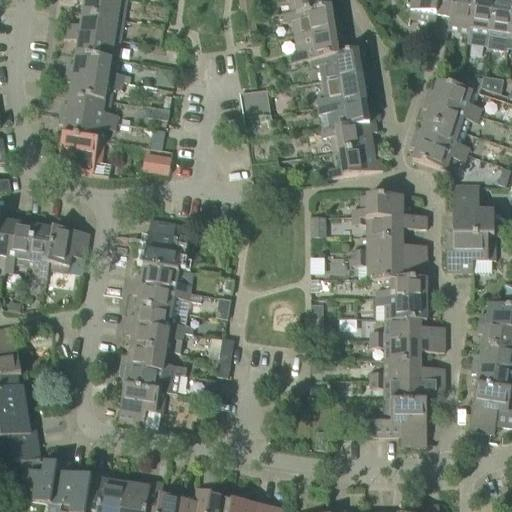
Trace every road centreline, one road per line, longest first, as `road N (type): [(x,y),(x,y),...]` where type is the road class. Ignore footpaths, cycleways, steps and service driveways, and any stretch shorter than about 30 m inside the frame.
road 1 (residential): [(454,468),(348,469),(91,428),(84,364),(93,314)]
road 2 (residential): [(104,199),(36,185),(27,168),(14,62),(25,0)]
